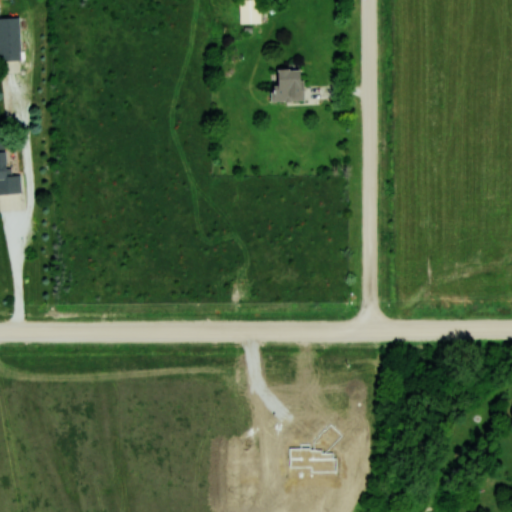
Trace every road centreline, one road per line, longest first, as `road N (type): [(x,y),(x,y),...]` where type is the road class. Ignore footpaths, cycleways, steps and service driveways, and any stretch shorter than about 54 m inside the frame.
road 1 (residential): [(0,332),(511,328)]
road 2 (residential): [(370,0),(372,330)]
